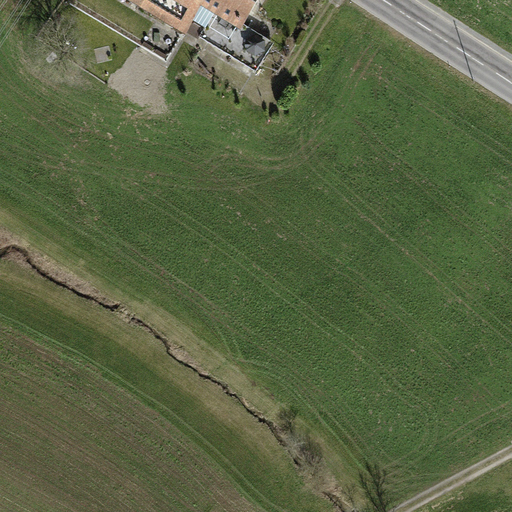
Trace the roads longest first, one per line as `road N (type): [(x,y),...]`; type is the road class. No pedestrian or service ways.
road 1 (tertiary): [(511,83),(386,0)]
road 2 (track): [(511,455),(406,511)]
